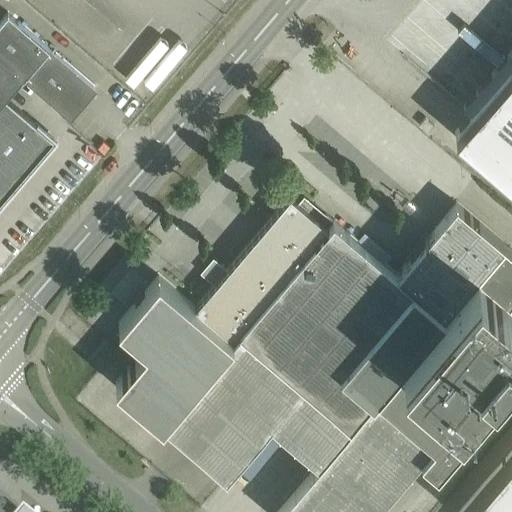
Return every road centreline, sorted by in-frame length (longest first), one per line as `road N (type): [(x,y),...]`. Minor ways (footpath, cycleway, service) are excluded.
road 1 (tertiary): [(0,337),(289,0)]
road 2 (unclassified): [(137,511),(0,395)]
